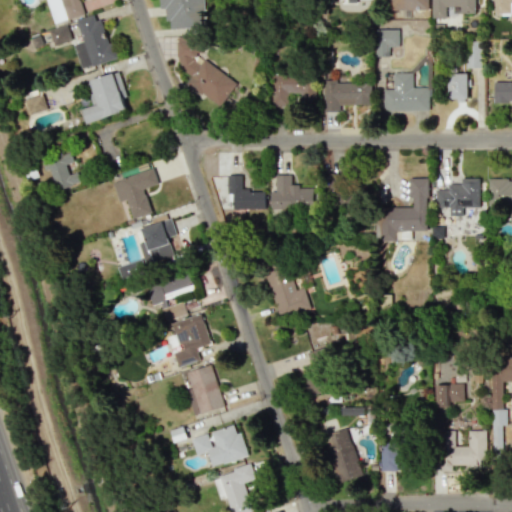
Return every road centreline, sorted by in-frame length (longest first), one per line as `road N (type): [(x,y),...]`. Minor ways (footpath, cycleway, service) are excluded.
road 1 (residential): [(139,0),(312,511)]
road 2 (residential): [(186,137),(511,137)]
road 3 (residential): [(310,504),(511,504)]
